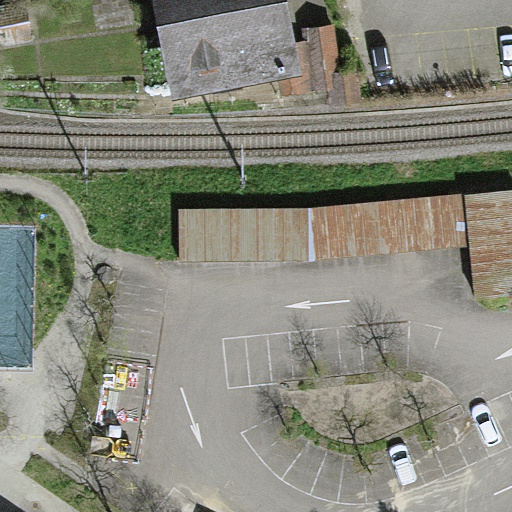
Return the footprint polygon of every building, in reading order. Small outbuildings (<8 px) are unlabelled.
[(276,0),(167,0),(186,90),(290,70),(285,45),(276,0)] [(25,9),(0,12),(0,40),(29,36),(25,9)] [(308,27),(310,39),(285,45),(290,70),(293,93),(334,85),(336,103),(340,102),(365,98),(359,68),(342,71),(334,22),(328,23),(308,27)] [(470,244),(477,298),(511,293),(511,190),(465,195),(470,244)] [(180,260),(314,258),(470,244),(465,195),(312,209),(179,208),(180,260)]
